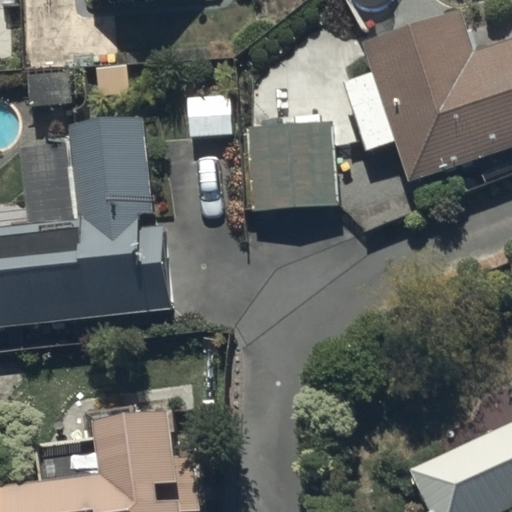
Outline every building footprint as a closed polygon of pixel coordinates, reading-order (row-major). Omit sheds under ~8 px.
[(468,0),(464,0),(368,34),(377,61),(350,71),(375,145),(404,135),(418,177),(511,144),(511,33),(484,43),(468,0)] [(145,110),(72,117),(74,135),(29,140),(37,216),(0,219),(0,322),(181,305),(172,216),(156,218),(145,110)] [(332,113),(254,116),(258,208),(337,204),(332,113)] [(31,344),(0,347),(0,393),(10,393),(32,373),(31,344)] [(0,511),(194,511),(193,486),(174,488),(173,469),(188,468),(183,396),(105,401),(109,460),(91,461),(90,436),(48,438),(50,470),(0,473),(0,511)] [(511,421),(415,463),(435,511),(502,511),(511,508),(511,421)]
